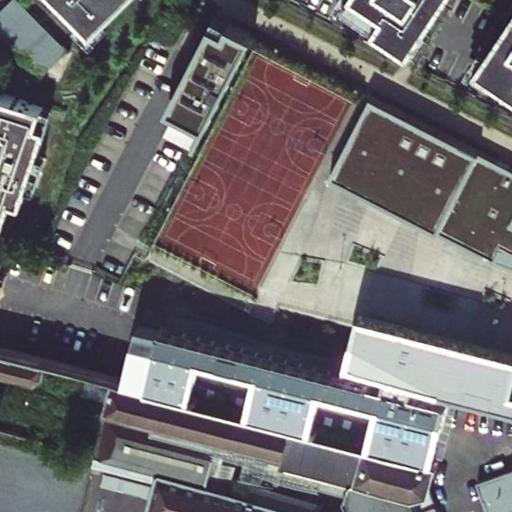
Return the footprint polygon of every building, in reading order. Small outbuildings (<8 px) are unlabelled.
[(24,0),(9,0),(0,9),(0,29),(42,73),(70,47),(24,0)] [(64,0),(95,31),(127,0),(64,0)] [(400,32),(400,39),(417,53),(434,31),(430,24),(447,0),(339,0),(362,15),(366,10),(400,32)] [(249,31),(210,15),(166,103),(204,120),(249,31)] [(511,17),(489,51),(484,47),(471,66),(492,80),(495,76),(511,87),(511,17)] [(0,303),(4,304),(16,265),(7,262),(12,244),(1,241),(14,198),(25,202),(30,185),(39,187),(51,149),(44,147),(56,108),(0,90),(0,303)] [(511,168),(372,96),(332,173),(490,259),(511,264),(511,348),(361,306),(348,357),(387,369),(383,381),(164,327),(132,350),(125,377),(420,454),(438,400),(413,392),(421,379),(511,402),(511,168)] [(0,367),(31,376),(40,370),(44,356),(0,344),(0,367)] [(111,374),(86,367),(79,391),(104,397),(111,374)] [(111,374),(104,397),(89,453),(151,470),(150,477),(151,475),(152,474),(153,473),(155,472),(201,485),(213,436),(234,441),(286,454),(285,460),(359,479),(362,480),(362,482),(376,486),(378,480),(417,492),(427,486),(437,462),(438,459),(420,454),(267,414),(125,377),(111,374)] [(213,436),(201,485),(209,487),(209,486),(214,462),(228,465),(234,441),(213,436)] [(151,470),(89,453),(87,462),(149,479),(150,477),(151,470)] [(511,511),(511,459),(462,476),(456,500),(459,511),(511,511)] [(209,486),(223,490),(228,465),(214,462),(209,486)] [(240,511),(245,496),(240,495),(223,490),(209,486),(209,487),(201,485),(155,472),(153,473),(152,474),(151,475),(150,477),(149,479),(142,510),(151,511),(240,511)] [(244,479),(240,495),(245,496),(262,501),(300,511),(323,511),(327,503),(244,479)] [(259,511),(262,501),(245,496),(240,511),(259,511)] [(300,511),(262,501),(259,511),(300,511)]
